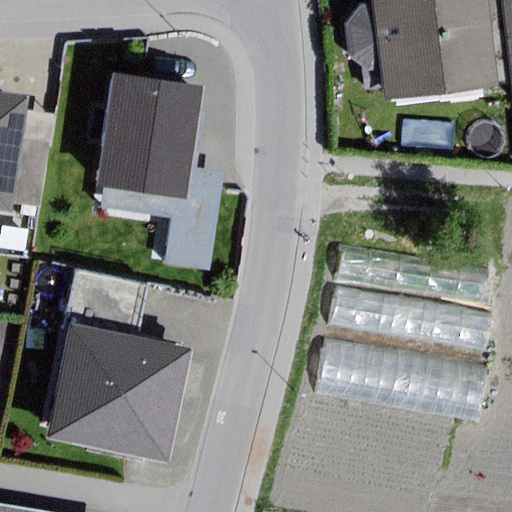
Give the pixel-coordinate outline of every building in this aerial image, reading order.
[(357,0),(358,1),(349,2),(335,19),(338,51),(355,63),(364,61),(368,93),(482,79),(471,0),(357,0)] [(511,75),(502,0),(471,0),(482,79),(511,75)] [(511,0),(502,0),(511,75),(511,0)] [(203,90),(115,78),(101,190),(188,201),(193,168),(203,90)] [(30,93),(0,88),(0,210),(14,213),(14,206),(28,112),(30,93)] [(58,116),(28,112),(14,206),(44,210),(58,116)] [(227,173),(193,168),(188,201),(178,268),(213,273),(227,173)] [(76,330),(142,342),(153,287),(77,272),(66,327),(76,330)] [(142,342),(76,330),(54,442),(173,464),(194,352),(142,342)] [(511,430),(464,422),(456,463),(511,473),(511,430)]
